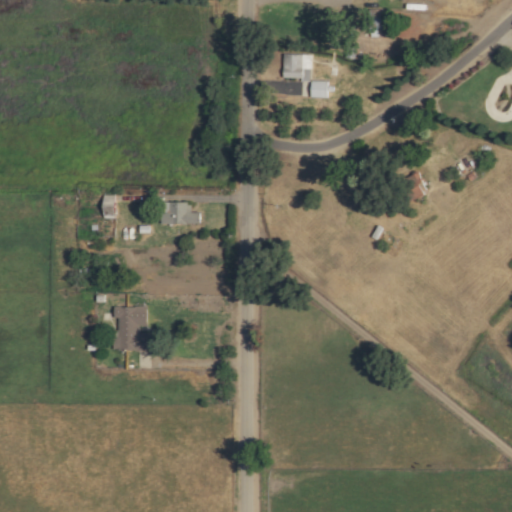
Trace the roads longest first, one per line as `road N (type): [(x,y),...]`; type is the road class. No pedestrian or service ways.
road 1 (residential): [(246,511),(248,0)]
road 2 (residential): [(246,153),(330,152),(511,15)]
